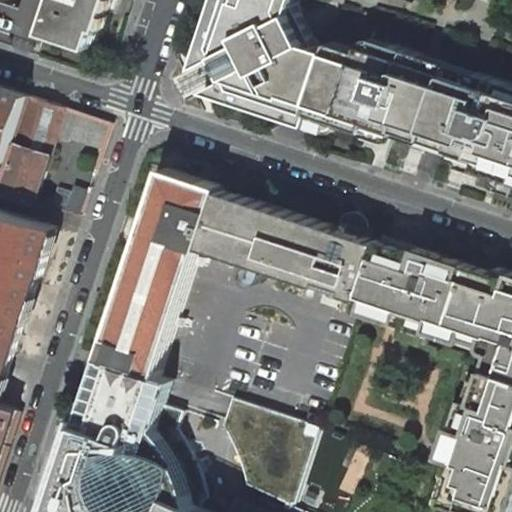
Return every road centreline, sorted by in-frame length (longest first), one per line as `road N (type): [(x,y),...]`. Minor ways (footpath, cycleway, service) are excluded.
road 1 (residential): [(10,511),(141,108)]
road 2 (residential): [(141,108),(511,230)]
road 3 (residential): [(0,62),(141,108)]
